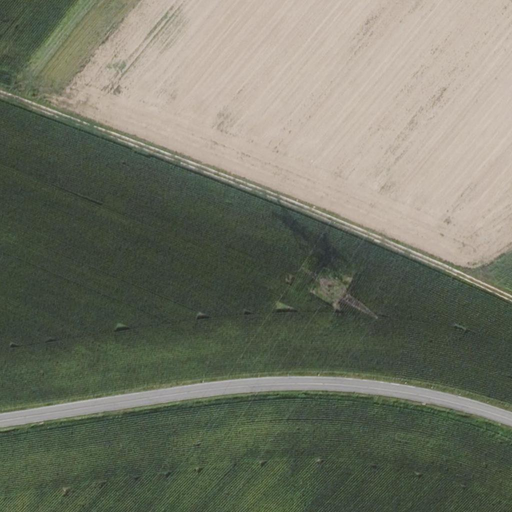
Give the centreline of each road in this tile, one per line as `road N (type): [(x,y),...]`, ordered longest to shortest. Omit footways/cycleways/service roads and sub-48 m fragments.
road 1 (track): [(511,294),(0,89)]
road 2 (secondary): [(511,423),(374,390),(267,387),(0,425)]
